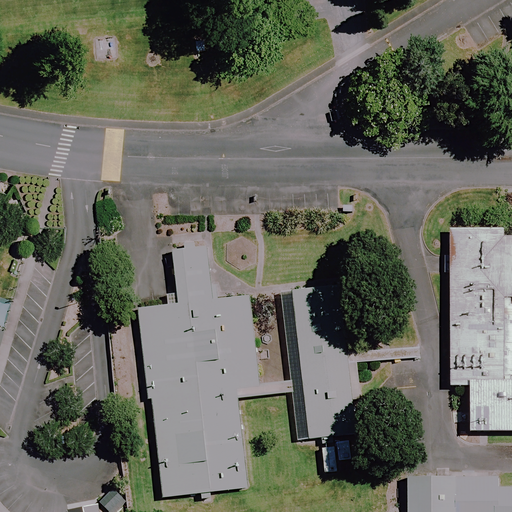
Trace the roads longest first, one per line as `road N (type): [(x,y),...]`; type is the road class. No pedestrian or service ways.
road 1 (unclassified): [(215,155),(479,0)]
road 2 (unclassified): [(215,155),(511,157)]
road 3 (unclassified): [(0,138),(83,151),(215,155)]
